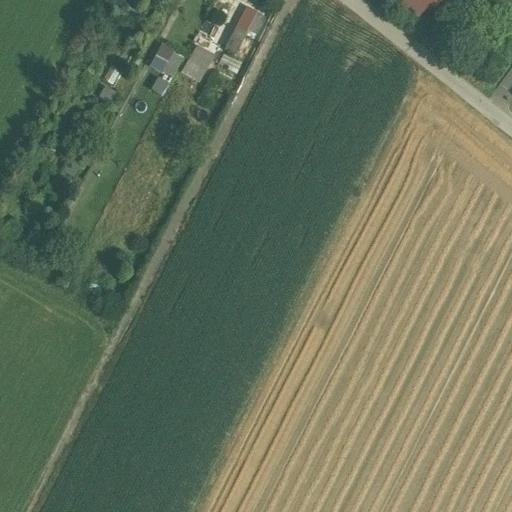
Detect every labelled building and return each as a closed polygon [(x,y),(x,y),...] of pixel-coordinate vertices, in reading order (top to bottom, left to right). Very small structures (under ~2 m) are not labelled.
[(427,0),(437,10),(446,0),(427,0)] [(258,12),(246,6),(237,25),(249,31),(258,12)] [(234,30),(229,40),(240,44),(244,35),(234,30)] [(229,40),(225,47),(234,52),(237,44),(229,40)] [(158,46),(150,69),(173,77),(181,54),(158,46)] [(179,78),(191,85),(193,80),(199,82),(213,57),(197,48),(179,78)] [(221,57),(218,67),(236,73),(239,63),(221,57)]
